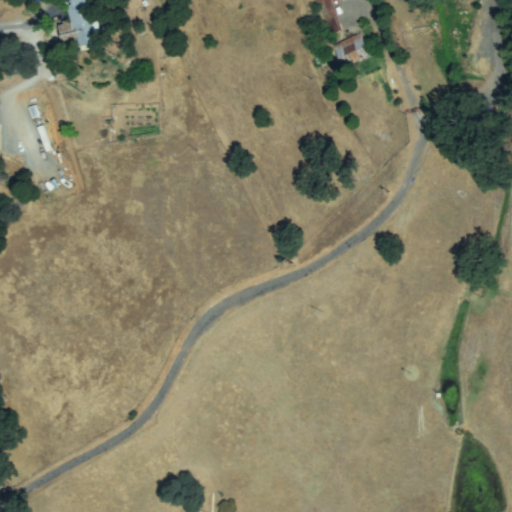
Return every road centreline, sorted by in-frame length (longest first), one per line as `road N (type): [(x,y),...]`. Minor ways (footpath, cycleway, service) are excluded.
road 1 (residential): [(0,498),(126,429),(211,308),(297,272),(363,230),(396,194),(413,145),(511,86)]
road 2 (residential): [(57,467),(32,315),(0,283),(12,92)]
road 3 (residential): [(509,295),(489,184),(511,85)]
